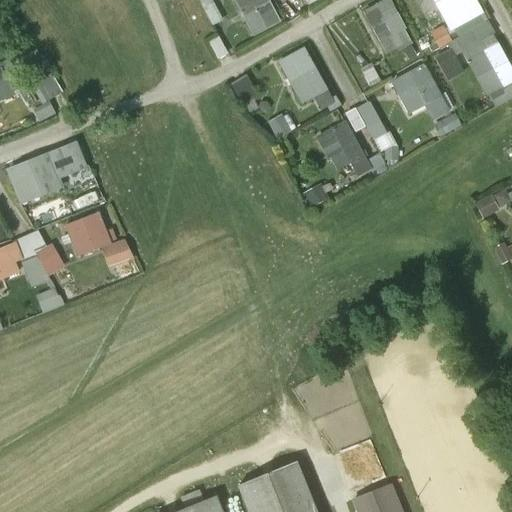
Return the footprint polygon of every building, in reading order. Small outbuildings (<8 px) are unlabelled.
[(280,23),(267,0),(232,0),(253,38),(280,23)] [(406,30),(389,0),(386,0),(363,13),(380,44),(389,38),(397,53),(412,45),(404,31),(406,30)] [(483,15),(475,0),(432,0),(450,33),(483,15)] [(494,35),(488,23),(447,45),(450,51),(436,58),(448,82),(463,73),(455,57),(463,53),(486,97),(489,95),(511,83),(511,76),(496,46),(497,45),(492,36),(494,35)] [(450,41),(443,28),(432,33),(438,47),(450,41)] [(228,55),(217,36),(205,42),(216,61),(228,55)] [(334,104),(304,48),(278,62),(301,106),(313,99),(320,111),(334,104)] [(380,83),(371,65),(361,70),(370,88),(380,83)] [(424,66),(391,84),(408,115),(425,106),(433,121),(449,113),(424,66)] [(1,67),(0,67),(0,101),(13,96),(1,67)] [(61,94),(51,76),(40,82),(51,100),(61,94)] [(256,96),(246,76),(230,85),(240,104),(256,96)] [(41,106),(51,100),(40,82),(30,88),(41,106)] [(511,98),(511,83),(489,95),(495,107),(511,98)] [(385,134),(368,103),(356,110),(366,127),(373,140),(385,134)] [(55,116),(49,104),(33,112),(39,124),(55,116)] [(366,127),(356,110),(345,115),(355,133),(366,127)] [(460,126),(454,115),(434,126),(440,137),(460,126)] [(290,133),(281,116),(269,122),(278,139),(290,133)] [(372,171),(345,122),(316,138),(328,160),(330,159),(337,172),(350,165),(358,178),(372,171)] [(385,134),(373,140),(380,154),(392,148),(398,148),(388,132),(385,134)] [(77,143),(6,171),(19,206),(61,189),(58,181),(87,170),(77,143)] [(123,200),(110,176),(101,180),(114,205),(123,200)] [(328,198),(321,185),(303,195),(311,208),(328,198)] [(497,210),(490,197),(476,204),(483,218),(497,210)] [(111,245),(99,214),(65,227),(77,257),(101,248),(111,245)] [(36,256),(46,250),(38,232),(15,242),(16,244),(22,260),(23,262),(36,257),(36,256)] [(134,261),(124,241),(111,245),(101,248),(107,268),(111,266),(116,280),(134,274),(129,263),(134,261)] [(16,244),(0,249),(0,281),(19,274),(15,263),(22,260),(16,244)] [(503,244),(494,249),(502,265),(511,260),(503,244)] [(63,267),(52,247),(46,250),(36,256),(36,257),(47,276),(63,267)] [(36,257),(23,262),(21,263),(31,289),(50,282),(47,276),(36,257)] [(57,298),(54,290),(37,297),(43,314),(64,306),(60,297),(57,298)] [(316,511),(297,464),(238,488),(248,511),(316,511)] [(400,511),(390,486),(354,501),(357,511),(400,511)] [(222,511),(216,497),(180,511),(222,511)]
